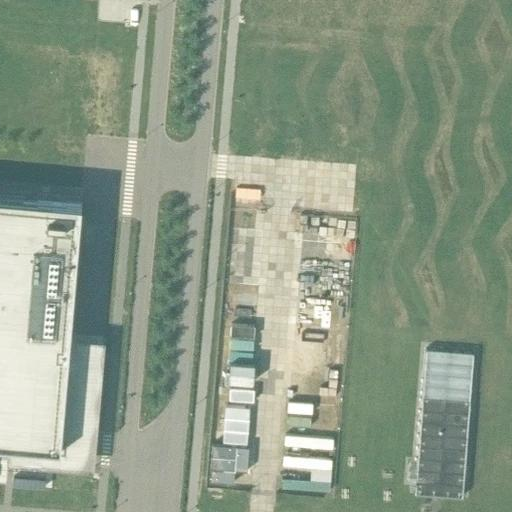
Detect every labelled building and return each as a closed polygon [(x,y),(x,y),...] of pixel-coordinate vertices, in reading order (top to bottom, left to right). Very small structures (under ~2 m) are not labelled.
[(0,441),(63,446),(84,201),(0,193),(0,441)] [(422,396),(415,492),(462,495),(468,400),(472,351),(425,348),(422,396)] [(232,358),(231,378),(258,379),(259,359),(232,358)] [(254,441),(256,385),(231,383),(230,413),(226,413),(225,440),(254,441)] [(212,443),(210,478),(233,480),(233,468),(247,469),(248,445),(212,443)]
